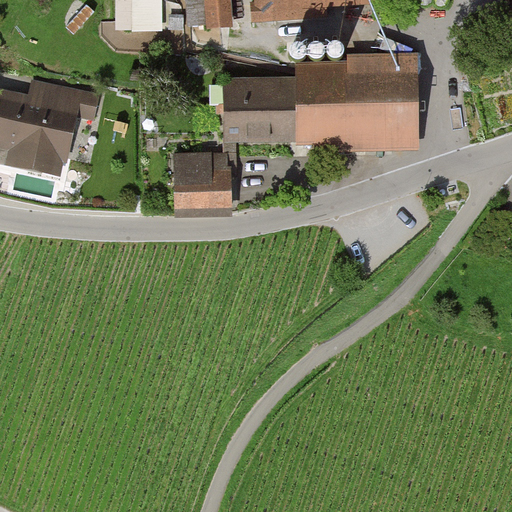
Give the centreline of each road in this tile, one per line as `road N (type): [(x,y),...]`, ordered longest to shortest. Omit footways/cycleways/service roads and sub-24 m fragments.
road 1 (unclassified): [(0,218),(49,228),(218,228),(307,215),(511,152)]
road 2 (track): [(465,0),(444,59),(448,169)]
